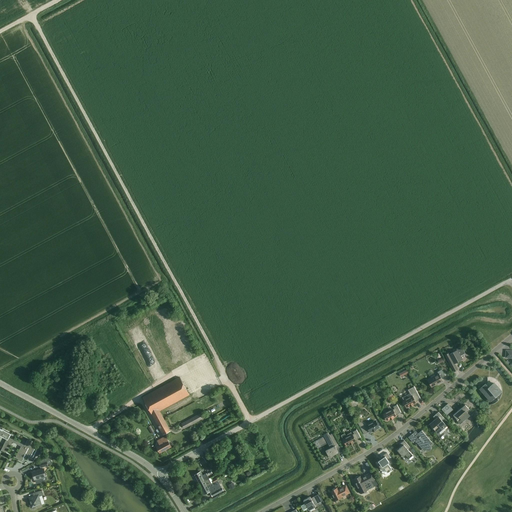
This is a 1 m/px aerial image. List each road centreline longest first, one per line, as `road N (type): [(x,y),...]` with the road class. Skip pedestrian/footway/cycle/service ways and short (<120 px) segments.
road 1 (unknown): [(252,422),(29,17)]
road 2 (residential): [(159,473),(510,282)]
road 3 (residential): [(262,511),(345,465),(511,342)]
road 4 (tertiary): [(159,473),(0,384)]
